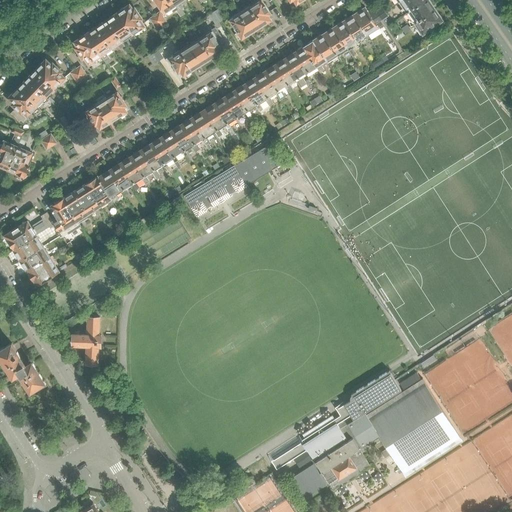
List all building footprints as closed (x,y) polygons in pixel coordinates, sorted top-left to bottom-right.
[(175,4),(172,0),(152,0),(154,1),(155,0),(156,0),(165,11),(170,8),(173,13),(176,11),(180,17),(183,15),(175,4)] [(181,0),(172,0),(175,4),(183,15),(185,14),(180,7),(182,6),(179,2),(181,0)] [(271,16),(269,12),(270,11),(265,4),(264,4),(261,0),(259,0),(251,6),(262,25),(264,24),(265,25),(269,22),(269,21),(270,20),(269,17),(271,16)] [(406,13),(424,0),(401,0),(398,2),(402,8),(400,10),(403,14),(406,13)] [(413,24),(435,9),(432,4),(431,3),(429,0),(424,0),(406,13),(410,20),(408,21),(411,26),(413,24)] [(385,11),(391,7),(389,4),(383,8),(381,5),(376,8),(380,15),(385,11)] [(144,25),(139,18),(140,17),(134,8),(132,10),(129,5),(125,8),(122,8),(120,10),(120,12),(119,13),(132,33),(144,25)] [(262,25),(251,6),(240,12),(253,31),(254,31),(255,31),(259,29),(259,27),(262,25)] [(359,12),(355,14),(360,21),(359,23),(367,36),(368,35),(372,33),(379,28),(379,27),(383,25),(380,20),(374,10),(374,9),(373,10),(369,13),(365,8),(364,8),(363,8),(359,10),(359,12)] [(225,18),(219,9),(214,12),(220,22),(225,18)] [(423,34),(443,20),(442,19),(442,18),(440,15),(438,14),(435,9),(413,24),(420,34),(422,33),(423,34)] [(390,24),(385,17),(388,15),(385,11),(380,15),(387,26),(390,24)] [(167,22),(160,12),(155,15),(163,27),(167,24),(166,22),(167,22)] [(220,22),(214,12),(209,15),(215,25),(220,22)] [(253,31),(240,12),(230,19),(238,31),(235,34),(238,40),(242,38),(243,37),(245,37),(249,35),(249,34),(253,31)] [(132,33),(119,13),(114,16),(112,16),(110,17),(109,19),(108,20),(122,40),(128,36),(131,41),(136,38),(132,33)] [(349,18),(345,21),(349,28),(349,29),(357,42),(367,36),(359,23),(360,21),(355,14),(354,15),(353,14),(349,17),(349,18)] [(163,27),(155,15),(150,19),(157,29),(157,28),(158,30),(163,27)] [(122,40),(108,20),(103,23),(101,23),(99,24),(98,27),(97,27),(111,47),(122,40)] [(339,25),(335,27),(339,34),(339,35),(347,48),(357,42),(349,29),(349,28),(345,21),(344,21),(343,21),(339,23),(339,25)] [(111,47),(97,27),(96,28),(94,28),(92,29),(91,31),(86,34),(100,55),(106,64),(110,62),(110,59),(105,51),(111,47)] [(328,31),(325,34),(329,40),(329,42),(337,55),(347,48),(339,35),(339,34),(335,27),(334,28),(333,27),(329,30),(328,31)] [(219,44),(217,40),(221,37),(215,28),(200,38),(212,57),(213,56),(215,57),(218,54),(219,53),(220,52),(219,49),(221,48),(218,44),(219,44)] [(100,55),(86,34),(86,35),(83,35),(81,36),(80,39),(76,42),(79,46),(77,48),(83,57),(86,56),(90,62),(100,55)] [(318,38),(315,40),(319,47),(318,48),(327,61),(337,55),(329,42),(329,40),(325,34),(324,34),(322,34),(319,36),(318,38)] [(212,57),(200,38),(190,44),(202,63),(203,63),(205,63),(208,61),(209,59),(212,57)] [(308,44),(304,47),(317,68),(320,73),(324,70),(321,65),(322,65),(327,61),(318,48),(319,47),(315,40),(314,41),(312,41),(309,43),(308,44)] [(202,63),(190,44),(180,51),(192,70),(195,68),(197,68),(201,66),(201,64),(202,63)] [(295,54),(294,53),(299,60),(298,62),(306,75),(310,73),(317,68),(304,47),(303,47),(303,48),(302,47),(298,50),(298,51),(297,51),(297,52),(295,54)] [(164,58),(158,48),(153,52),(159,62),(164,58)] [(192,70),(180,51),(170,57),(173,63),(172,64),(177,71),(178,70),(180,74),(182,72),(184,75),(185,74),(187,74),(190,72),(191,71),(192,70)] [(285,60),(284,60),(289,67),(288,68),(296,81),(300,88),(307,84),(303,77),(306,75),(298,62),(299,60),(294,53),(293,54),(292,54),(288,56),(287,58),(287,57),(287,59),(285,60)] [(66,78),(61,73),(62,72),(53,63),(51,65),(46,60),(42,64),(41,64),(38,67),(38,68),(37,70),(55,87),(56,88),(66,78)] [(275,66),(274,66),(278,73),(278,74),(286,88),(289,93),(294,90),(291,85),(296,81),(288,68),(289,67),(284,60),(283,60),(282,60),(278,63),(277,64),(276,65),(275,66)] [(87,76),(81,66),(80,66),(75,69),(83,81),(88,78),(87,76)] [(264,73),(264,72),(268,79),(268,81),(276,94),(280,100),(286,96),(282,90),(286,88),(278,74),(278,73),(274,66),(273,66),(273,67),(272,66),(267,69),(267,70),(266,72),(265,73),(264,73)] [(83,81),(75,69),(71,72),(77,82),(78,82),(79,84),(83,81)] [(55,87),(37,70),(36,70),(35,70),(32,73),(32,75),(28,79),(46,96),(55,87)] [(157,81),(151,72),(146,75),(152,85),(157,81)] [(254,79),(258,86),(258,88),(266,101),(269,105),(273,103),(270,98),(276,94),(268,81),(268,79),(264,72),(263,72),(263,73),(262,73),(257,75),(257,77),(256,77),(256,78),(254,79)] [(121,86),(115,76),(109,80),(110,82),(111,82),(112,83),(110,84),(113,88),(115,87),(117,89),(121,86)] [(46,96),(28,79),(24,83),(23,83),(20,86),(20,87),(19,88),(37,106),(42,100),(45,103),(49,99),(46,96)] [(244,85),(243,85),(248,93),(248,94),(256,107),(259,112),(263,109),(260,104),(266,101),(258,88),(258,86),(254,79),(253,79),(251,79),(247,82),(247,83),(246,83),(246,84),(244,85)] [(141,92),(134,82),(129,85),(136,95),(141,92)] [(153,92),(149,87),(148,85),(143,88),(148,96),(153,92)] [(234,92),(233,92),(238,98),(237,100),(245,113),(256,107),(248,94),(248,93),(243,85),(243,86),(241,85),(237,88),(237,89),(236,89),(236,91),(234,92)] [(38,107),(37,106),(19,88),(18,89),(17,89),(14,92),(14,93),(10,97),(15,102),(13,104),(17,107),(11,113),(16,118),(16,119),(20,122),(21,121),(24,124),(27,120),(28,120),(30,118),(28,117),(38,107)] [(127,107),(125,104),(126,103),(121,96),(120,96),(117,91),(107,98),(118,116),(119,116),(121,116),(125,114),(125,112),(126,111),(125,109),(127,107)] [(224,98),(223,98),(227,105),(227,107),(236,120),(245,113),(237,100),(238,98),(233,92),(231,92),(227,94),(227,96),(226,96),(226,97),(224,98)] [(57,104),(51,97),(49,99),(52,102),(56,106),(57,104)] [(118,116),(107,98),(97,104),(108,123),(112,121),(114,121),(117,119),(117,117),(118,116)] [(214,105),(213,105),(217,112),(217,113),(225,126),(236,120),(227,107),(227,105),(223,98),(222,99),(221,98),(217,101),(217,102),(216,102),(216,104),(214,105)] [(108,123),(97,104),(86,111),(90,116),(89,117),(93,124),(94,123),(96,127),(99,125),(100,128),(102,127),(103,127),(107,125),(107,124),(108,123)] [(206,110),(203,112),(216,132),(215,133),(218,137),(223,134),(220,130),(225,126),(217,113),(217,112),(213,105),(212,104),(212,105),(211,105),(207,107),(206,109),(206,110)] [(214,134),(201,113),(200,113),(198,113),(194,115),(194,117),(193,116),(193,118),(191,119),(190,119),(196,126),(195,127),(203,141),(209,150),(212,148),(209,143),(210,142),(208,138),(214,134)] [(250,115),(248,117),(252,123),(255,128),(258,127),(254,121),(251,115),(250,115)] [(80,129),(73,119),(69,122),(75,132),(80,129)] [(203,141),(195,127),(196,126),(190,119),(188,119),(184,122),(184,123),(183,123),(183,124),(181,125),(180,125),(185,133),(185,134),(193,147),(197,154),(199,152),(198,150),(200,149),(197,145),(203,141)] [(75,132),(69,122),(63,125),(70,135),(75,132)] [(193,147),(185,134),(185,133),(180,125),(180,126),(178,125),(174,128),(174,129),(173,129),(173,131),(171,132),(170,132),(175,139),(175,140),(184,154),(189,163),(191,161),(188,155),(186,152),(193,147)] [(231,127),(227,129),(228,131),(231,136),(235,133),(231,127)] [(184,154),(175,140),(175,139),(170,132),(169,132),(168,132),(164,135),(164,136),(163,136),(163,137),(161,138),(160,138),(165,146),(165,147),(173,161),(184,154)] [(57,143),(51,133),(47,136),(45,133),(41,136),(42,139),(46,137),(52,146),(57,143)] [(46,137),(42,139),(41,140),(47,150),(52,146),(46,137)] [(173,161),(165,147),(165,146),(160,138),(159,139),(158,138),(154,141),(153,142),(153,144),(151,145),(150,145),(155,152),(154,153),(163,167),(173,161)] [(32,153),(21,148),(22,146),(23,146),(25,141),(21,140),(20,143),(18,147),(9,169),(18,173),(18,176),(22,178),(24,176),(25,176),(30,166),(27,164),(29,159),(32,157),(31,153),(32,153)] [(9,169),(18,147),(4,141),(3,144),(1,144),(0,145),(0,147),(1,148),(0,150),(0,167),(0,168),(2,166),(9,169)] [(272,142),(184,196),(197,217),(208,210),(207,208),(211,206),(212,208),(220,203),(233,196),(231,194),(236,191),(237,193),(248,186),(246,183),(247,183),(248,184),(284,162),(272,142)] [(163,167),(154,153),(155,152),(150,145),(149,144),(149,145),(148,145),(144,147),(143,149),(143,150),(141,151),(140,151),(145,159),(144,160),(153,173),(156,178),(160,176),(157,171),(163,167)] [(153,173),(144,160),(145,159),(140,151),(139,151),(138,151),(134,154),(133,155),(132,156),(130,158),(130,157),(134,164),(134,166),(143,180),(153,173)] [(143,180),(134,166),(134,164),(130,157),(129,157),(129,158),(128,158),(123,160),(123,162),(122,163),(120,164),(124,171),(124,173),(133,186),(143,180)] [(133,186),(124,173),(124,171),(120,164),(119,164),(117,164),(113,167),(113,168),(112,168),(112,169),(110,170),(109,170),(114,178),(114,179),(122,192),(125,197),(130,194),(127,190),(133,186)] [(122,192),(114,179),(114,178),(109,170),(109,171),(107,170),(103,173),(103,175),(102,174),(102,176),(100,177),(99,177),(114,202),(115,202),(115,201),(119,198),(117,195),(122,192)] [(114,202),(99,177),(98,176),(86,183),(101,207),(108,203),(109,206),(114,202)] [(101,207),(86,183),(74,191),(89,215),(101,207)] [(89,215),(74,191),(64,198),(79,221),(89,215)] [(79,221),(64,198),(51,206),(58,217),(52,221),(54,224),(57,228),(60,233),(79,221)] [(35,233),(28,221),(5,235),(14,250),(37,235),(51,226),(54,224),(52,221),(47,213),(42,216),(46,223),(41,226),(42,228),(35,233)] [(21,260),(44,246),(37,235),(14,250),(21,260)] [(28,271),(51,257),(44,246),(21,260),(28,271)] [(37,286),(67,267),(66,264),(60,268),(61,269),(59,270),(51,257),(28,271),(37,286)] [(99,335),(100,317),(88,317),(88,334),(99,335)] [(98,345),(99,336),(100,336),(100,337),(101,337),(101,335),(100,335),(99,335),(88,334),(73,334),(73,345),(87,346),(98,346),(100,346),(101,345),(100,344),(100,345),(98,345)] [(46,384),(32,362),(25,366),(24,364),(25,364),(20,357),(20,356),(13,345),(12,343),(0,350),(0,357),(6,366),(12,375),(13,378),(14,377),(17,375),(18,377),(19,379),(22,378),(23,379),(22,380),(30,392),(37,388),(37,389),(46,384)] [(98,364),(98,346),(87,346),(86,364),(98,364)] [(303,441),(272,461),(277,469),(308,449),(309,452),(313,458),(346,438),(346,437),(344,434),(348,431),(352,438),(316,462),(322,472),(320,473),(313,463),(290,478),(303,499),(329,483),(338,477),(339,479),(347,474),(348,476),(350,475),(349,472),(357,467),(356,466),(366,459),(362,452),(382,440),(389,450),(390,452),(396,461),(403,473),(406,477),(463,441),(423,378),(421,379),(417,373),(400,383),(404,390),(387,401),(366,415),(365,414),(402,390),(398,384),(395,379),(391,373),(389,370),(351,394),(352,395),(351,396),(350,397),(350,399),(351,400),(337,409),(339,413),(341,415),(334,419),(302,440),(303,441)] [(94,380),(105,375),(104,371),(93,376),(94,380)] [(312,459),(307,451),(294,458),(300,467),(312,459)] [(98,511),(93,503),(82,509),(83,511),(98,511)]
